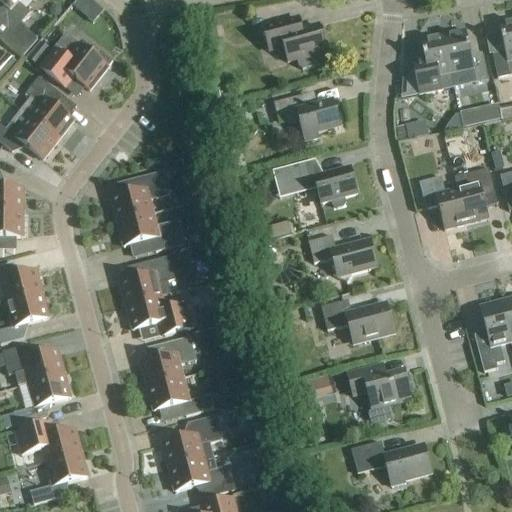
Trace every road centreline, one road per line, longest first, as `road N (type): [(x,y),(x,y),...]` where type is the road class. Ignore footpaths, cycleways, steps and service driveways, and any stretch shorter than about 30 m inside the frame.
road 1 (residential): [(129,511),(125,459),(61,220),(64,199),(137,102),(132,13)]
road 2 (unclassified): [(420,288),(378,130),(393,0)]
road 3 (unclassified): [(458,418),(420,288)]
